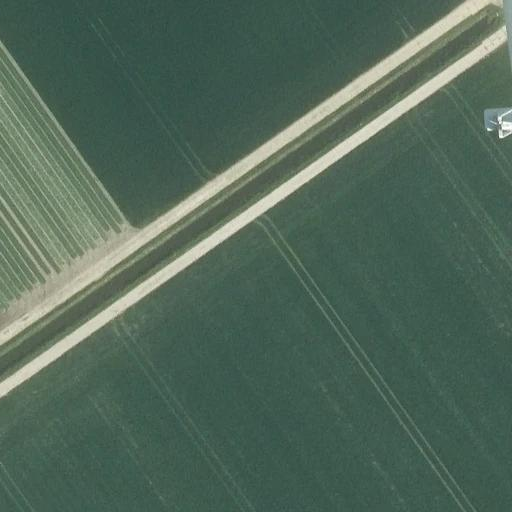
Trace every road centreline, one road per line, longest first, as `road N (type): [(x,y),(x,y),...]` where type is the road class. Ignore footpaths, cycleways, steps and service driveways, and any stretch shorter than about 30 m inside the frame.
road 1 (track): [(511,32),(0,393)]
road 2 (track): [(484,0),(0,341)]
